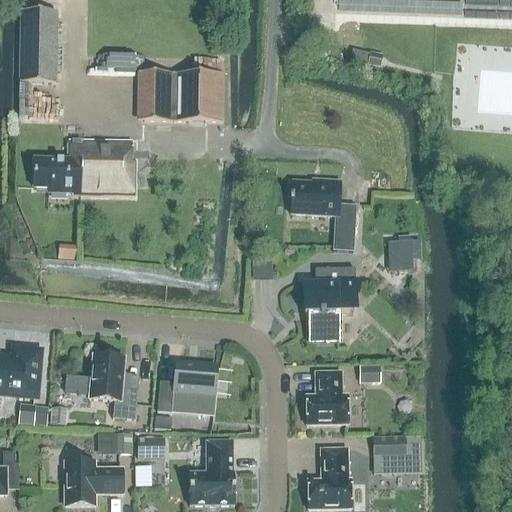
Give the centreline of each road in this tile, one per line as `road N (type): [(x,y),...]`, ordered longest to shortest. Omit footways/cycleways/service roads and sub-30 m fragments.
road 1 (residential): [(0,312),(249,340),(272,377),(270,511)]
road 2 (residential): [(274,0),(262,149)]
